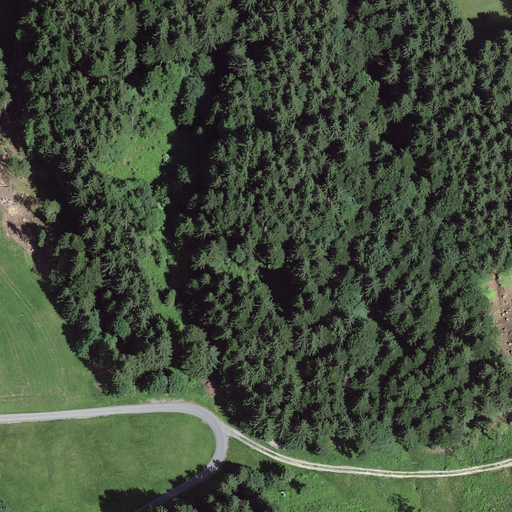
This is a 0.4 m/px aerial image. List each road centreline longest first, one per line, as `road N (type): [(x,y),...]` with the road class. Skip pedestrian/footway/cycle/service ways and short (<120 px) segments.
road 1 (unclassified): [(0,418),(170,406),(209,415),(218,431),(210,471),(139,511)]
road 2 (track): [(438,502),(290,466),(218,431)]
